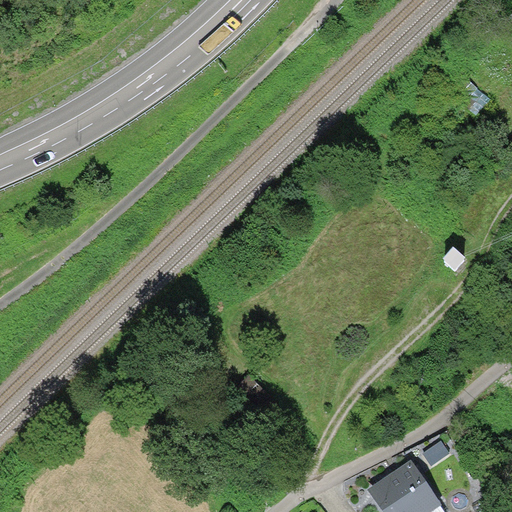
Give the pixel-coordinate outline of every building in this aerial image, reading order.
[(489,95),(465,72),(454,83),(478,106),(489,95)] [(463,254),(449,244),(441,256),(455,266),(463,254)] [(276,399),(248,368),(227,388),(255,418),(276,399)] [(442,443),(426,455),(435,466),(451,454),(442,443)] [(429,467),(387,497),(397,511),(443,511),(456,503),(429,467)]
